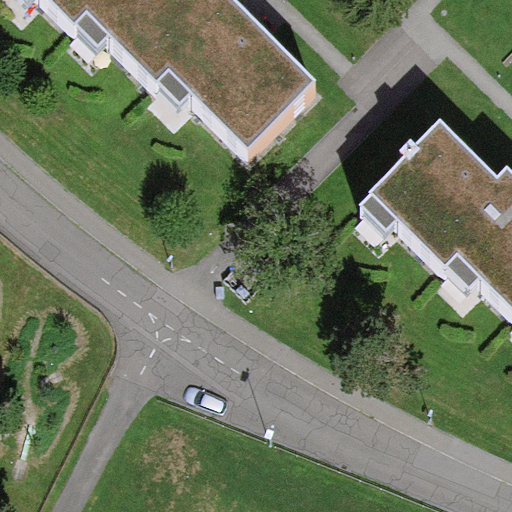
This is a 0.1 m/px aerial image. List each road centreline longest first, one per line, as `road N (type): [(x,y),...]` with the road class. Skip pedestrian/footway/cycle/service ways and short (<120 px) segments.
road 1 (residential): [(511,511),(331,426),(166,327)]
road 2 (residential): [(166,327),(0,197)]
road 3 (residential): [(69,511),(166,327)]
